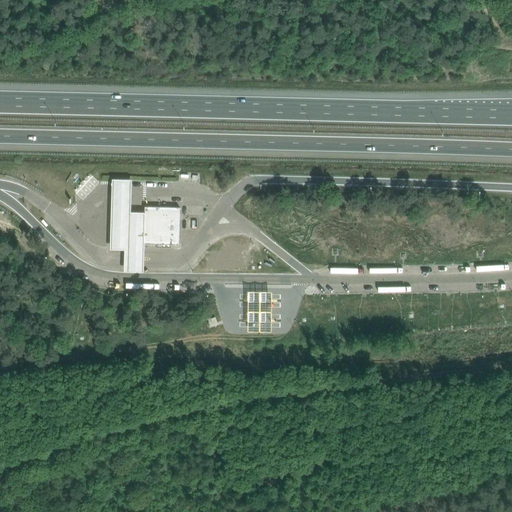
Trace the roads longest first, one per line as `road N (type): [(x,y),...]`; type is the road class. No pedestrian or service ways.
road 1 (track): [(511,358),(431,363),(103,423),(0,482)]
road 2 (motorway): [(511,114),(0,101)]
road 3 (motorway): [(0,138),(511,149)]
